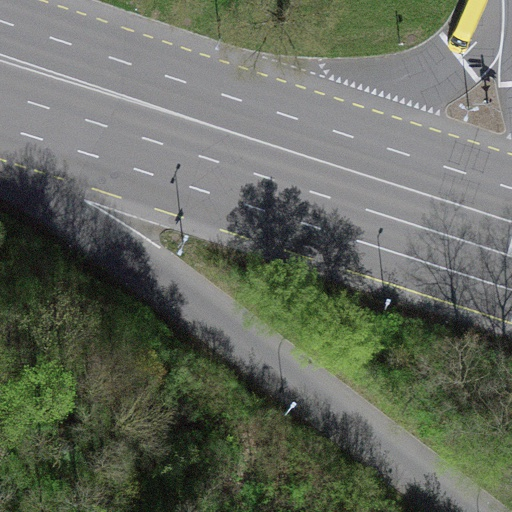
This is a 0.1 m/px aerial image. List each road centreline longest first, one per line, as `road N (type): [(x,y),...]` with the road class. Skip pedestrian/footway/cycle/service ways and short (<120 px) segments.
road 1 (secondary): [(455,219),(0,71)]
road 2 (residential): [(511,100),(455,219)]
